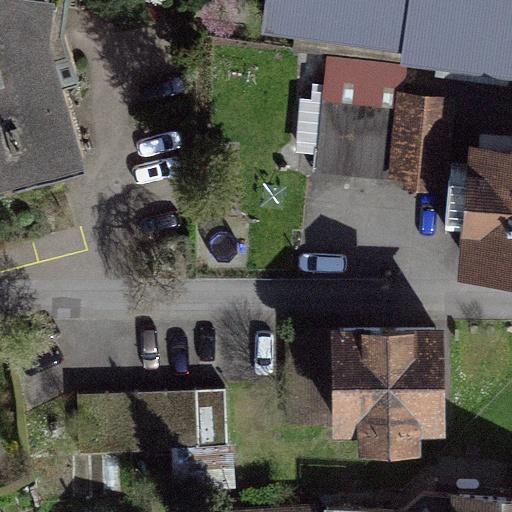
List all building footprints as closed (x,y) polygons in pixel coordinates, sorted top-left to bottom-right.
[(511,0),(0,0),(0,176),(91,141),(55,20),(57,0),(274,0),(271,27),(335,39),(320,171),(436,184),(449,72),(511,81),(511,0)] [(511,130),(482,128),(470,265),(511,268),(511,130)] [(440,328),(294,333),(297,414),(370,411),(371,433),(412,432),(411,410),(443,409),(440,328)] [(174,465),(230,462),(226,375),(82,382),(85,445),(173,441),(174,465)] [(328,511),(511,511),(511,491),(428,481),(405,499),(328,497),(328,511)]
